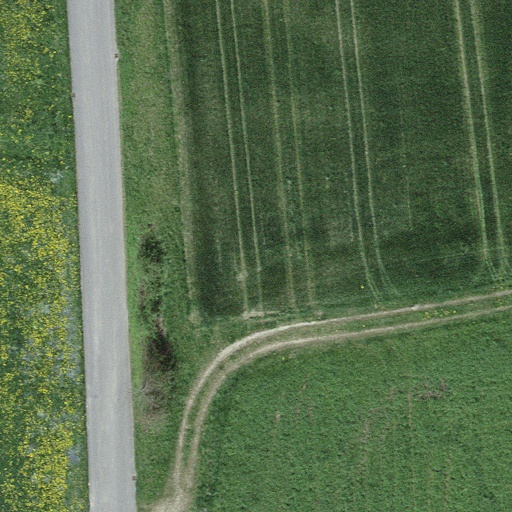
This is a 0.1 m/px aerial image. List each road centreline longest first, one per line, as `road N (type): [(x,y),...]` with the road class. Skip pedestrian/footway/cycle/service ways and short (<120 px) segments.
road 1 (unclassified): [(113,511),(86,0)]
road 2 (track): [(167,511),(198,409),(215,371),(239,349),(275,332),(511,291)]
